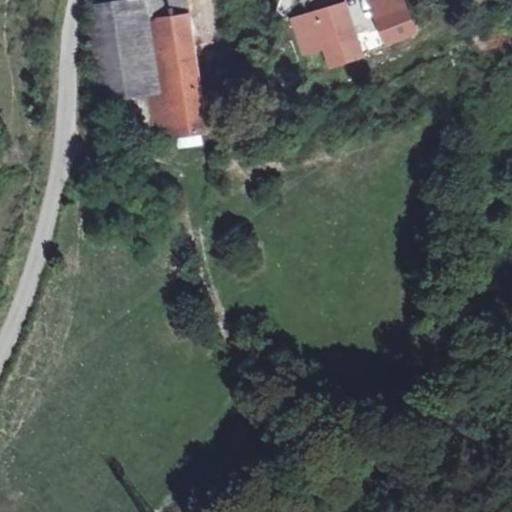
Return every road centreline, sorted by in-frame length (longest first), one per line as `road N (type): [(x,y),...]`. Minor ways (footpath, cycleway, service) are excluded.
road 1 (residential): [(63,160),(0,354)]
road 2 (residential): [(63,160),(79,0)]
